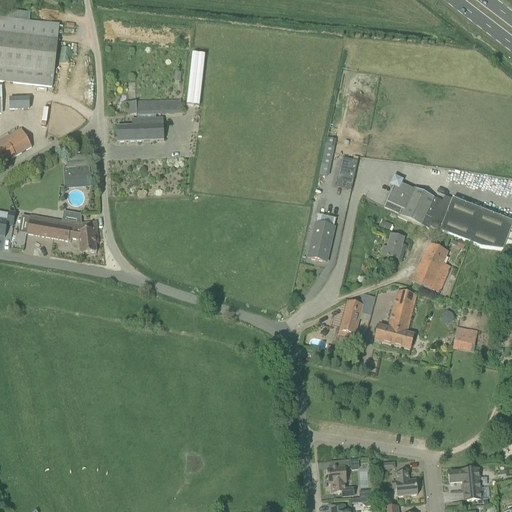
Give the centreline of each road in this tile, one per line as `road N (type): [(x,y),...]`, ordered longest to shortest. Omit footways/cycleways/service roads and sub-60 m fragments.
road 1 (residential): [(424,234),(407,272),(279,333)]
road 2 (residential): [(434,511),(429,456),(304,435)]
road 3 (residential): [(137,281),(109,243),(100,125)]
road 4 (residential): [(279,333),(137,281)]
road 5 (residential): [(137,281),(0,256)]
road 6 (residential): [(100,125),(85,0)]
